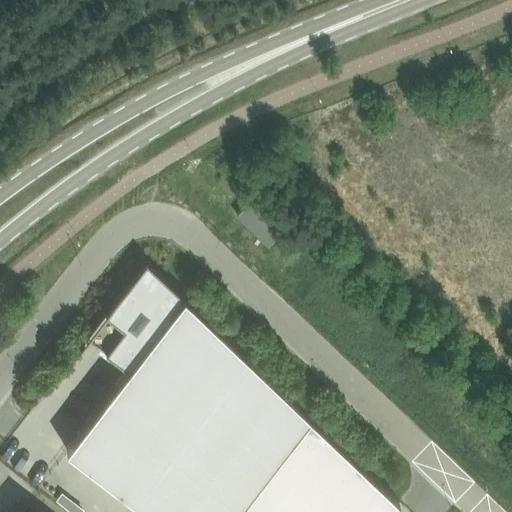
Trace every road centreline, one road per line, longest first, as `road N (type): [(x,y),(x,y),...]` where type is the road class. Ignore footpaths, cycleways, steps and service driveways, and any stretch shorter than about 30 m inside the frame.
road 1 (unclassified): [(485,511),(174,226),(144,221),(104,248),(0,380)]
road 2 (tertiary): [(0,240),(109,156),(270,55)]
road 3 (tertiary): [(270,55),(167,88),(0,195)]
road 4 (tertiary): [(270,55),(404,0)]
